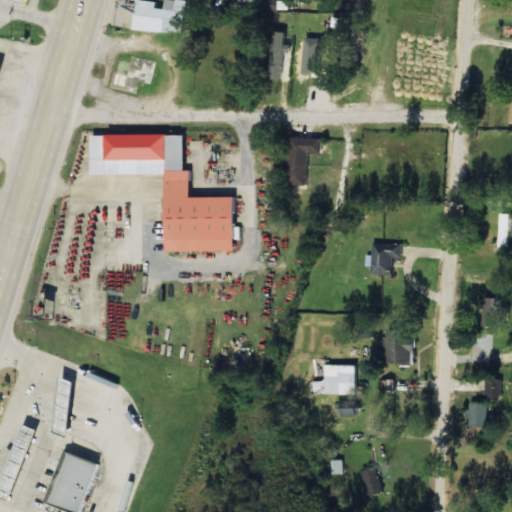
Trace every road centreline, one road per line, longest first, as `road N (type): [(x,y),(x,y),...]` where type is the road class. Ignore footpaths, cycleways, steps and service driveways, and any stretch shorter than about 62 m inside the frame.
road 1 (residential): [(468,0),(444,511)]
road 2 (residential): [(461,118),(48,117)]
road 3 (trunk): [(0,281),(84,0)]
